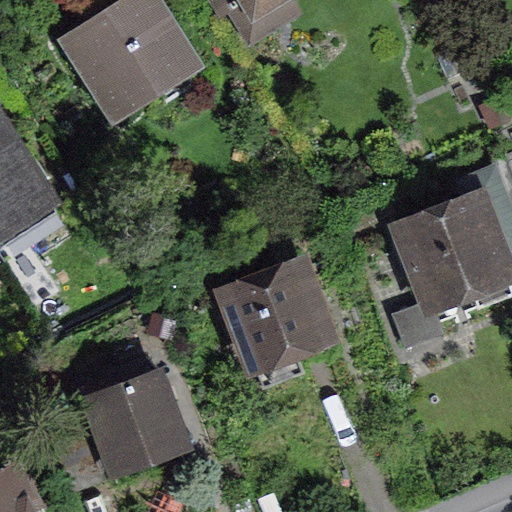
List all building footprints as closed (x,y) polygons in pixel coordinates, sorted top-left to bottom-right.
[(146,0),(130,0),(73,37),(116,105),(186,60),(146,0)] [(287,0),(214,0),(220,9),(228,4),(249,39),(294,11),(287,0)] [(0,110),(0,248),(4,254),(67,214),(0,110)] [(468,202),(401,228),(430,303),(471,287),(478,307),(511,293),(511,288),(507,274),(511,274),(511,171),(508,161),(459,181),(468,202)] [(302,266),(227,294),(252,361),(254,361),(264,387),(304,371),(294,346),(328,333),(302,266)] [(159,370),(87,397),(118,481),(153,468),(148,456),(186,442),(159,370)] [(84,424),(53,435),(72,486),(102,475),(84,424)] [(29,511),(14,477),(0,483),(0,511),(29,511)]
